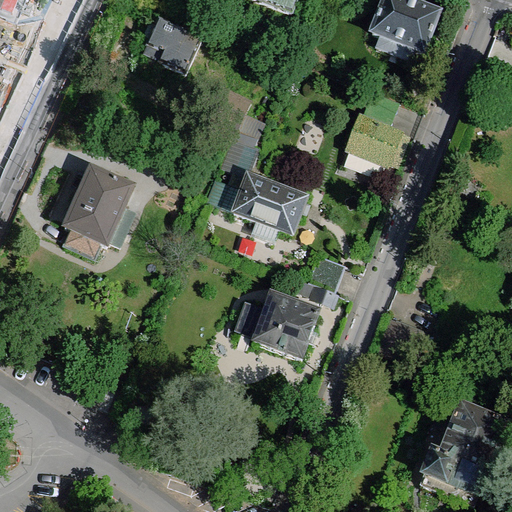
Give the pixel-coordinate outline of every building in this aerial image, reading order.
[(299,0),(247,0),(293,16),(299,0)] [(440,17),(396,0),(388,0),(373,36),(426,57),(440,17)] [(201,42),(159,23),(147,50),(165,58),(161,66),(186,77),(201,42)] [(220,105),(212,121),(237,133),(244,120),(245,117),(220,105)] [(244,120),(237,133),(258,143),(264,130),(244,120)] [(403,136),(361,120),(348,153),(390,169),(403,136)] [(243,147),(237,162),(249,167),(255,152),(243,147)] [(133,192),(92,173),(66,231),(70,233),(102,248),(108,250),(133,192)] [(307,203),(249,181),(244,194),(235,217),(293,239),(307,203)] [(235,217),(244,194),(216,183),(207,206),(235,217)] [(102,248),(70,233),(64,248),(96,263),(102,248)] [(320,259),(309,287),(317,290),(336,297),(346,270),(320,259)] [(333,309),(336,297),(317,290),(313,302),(333,309)] [(319,316),(272,300),(266,316),(257,343),(255,347),(302,363),(319,316)] [(257,343),(266,316),(251,311),(242,338),(257,343)] [(429,339),(391,324),(380,354),(408,364),(414,351),(422,355),(429,339)] [(508,429),(463,411),(444,460),(433,455),(419,489),(475,511),(508,429)]
